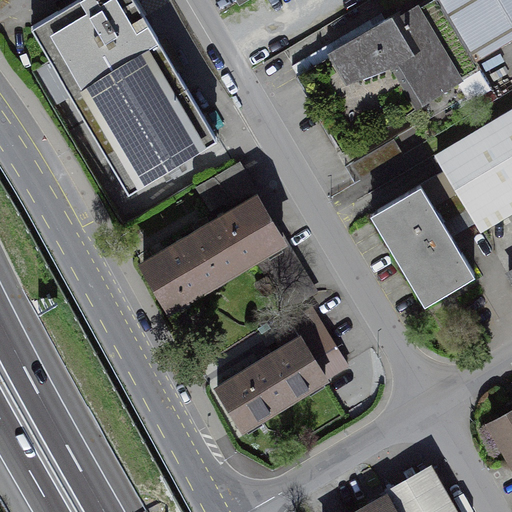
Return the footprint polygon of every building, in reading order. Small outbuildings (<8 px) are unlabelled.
[(132,0),(79,0),(30,29),(128,194),(217,141),(167,58),(132,0)] [(232,0),(238,8),(251,0),(232,0)] [(511,0),(430,0),(431,1),(471,68),(511,43),(511,0)] [(432,5),(416,14),(414,11),(398,21),(395,16),(382,24),(378,17),(285,72),(311,115),(314,120),(315,119),(344,167),(415,125),(421,135),(487,95),(471,68),(431,1),(430,2),(432,5)] [(511,116),(440,159),(446,169),(420,185),(449,233),(475,218),(484,233),(511,215),(511,116)] [(237,163),(197,186),(210,210),(222,203),(230,205),(253,191),(245,177),(237,163)] [(420,185),(370,214),(430,315),(481,286),(453,240),(449,233),(420,185)] [(198,231),(144,264),(169,307),(254,256),(286,310),(314,293),(282,239),(256,197),(210,224),(210,223),(204,226),(198,230),(198,231)] [(309,309),(287,323),(296,338),(324,384),(347,370),(309,309)] [(263,359),(209,393),(238,439),(324,384),(296,338),(263,359)] [(511,398),(480,417),(511,472),(511,398)] [(383,492),(385,495),(377,500),(355,511),(455,511),(429,466),(383,492)]
